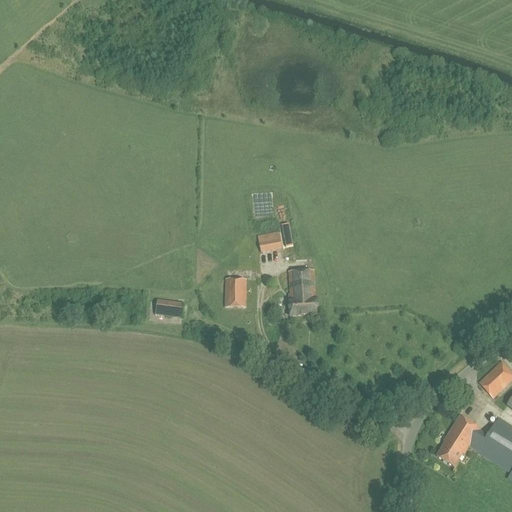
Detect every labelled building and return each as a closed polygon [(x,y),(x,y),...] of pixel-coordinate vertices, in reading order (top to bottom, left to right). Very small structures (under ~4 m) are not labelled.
[(289,225),(282,226),(286,248),(293,247),(289,225)] [(256,238),(260,254),(279,251),(277,233),(256,238)] [(287,255),(288,266),(299,265),(299,255),(287,255)] [(288,303),(289,317),(317,316),(316,302),(313,302),(312,273),(288,274),(289,303),(288,303)] [(223,309),(245,309),(245,282),(224,281),(223,309)] [(156,315),(177,318),(178,307),(157,304),(156,315)] [(511,371),(503,362),(480,382),(494,399),(511,382),(511,371)] [(511,472),(511,473),(509,479),(511,480),(511,431),(498,423),(491,434),(463,417),(447,441),(449,442),(440,456),(457,467),(466,453),(468,454),(472,447),(511,472)]
